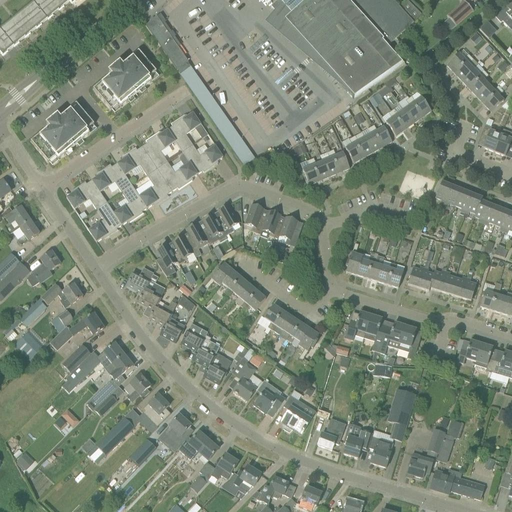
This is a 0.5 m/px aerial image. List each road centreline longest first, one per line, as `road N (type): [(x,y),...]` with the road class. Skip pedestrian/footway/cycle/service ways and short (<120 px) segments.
road 1 (residential): [(465,511),(322,469),(238,428),(162,362),(95,269)]
road 2 (residential): [(321,226),(309,211),(234,187),(95,269)]
road 3 (residential): [(330,290),(511,336)]
road 4 (unclassified): [(0,112),(131,0)]
